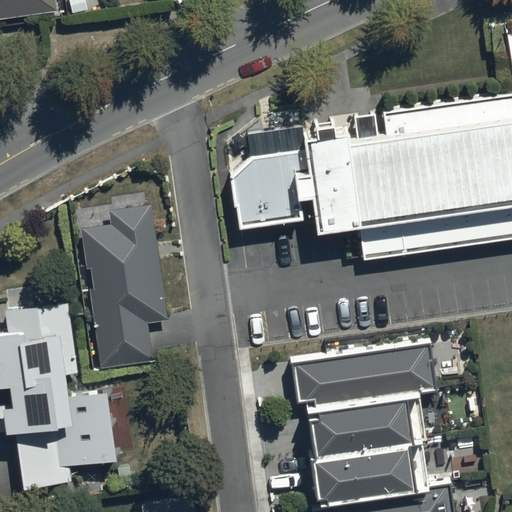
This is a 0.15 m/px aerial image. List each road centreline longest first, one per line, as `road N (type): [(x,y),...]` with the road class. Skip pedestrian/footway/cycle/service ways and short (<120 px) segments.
road 1 (residential): [(161,78),(185,135),(238,511)]
road 2 (tertiary): [(161,78),(329,0)]
road 3 (tertiary): [(0,159),(161,78)]
